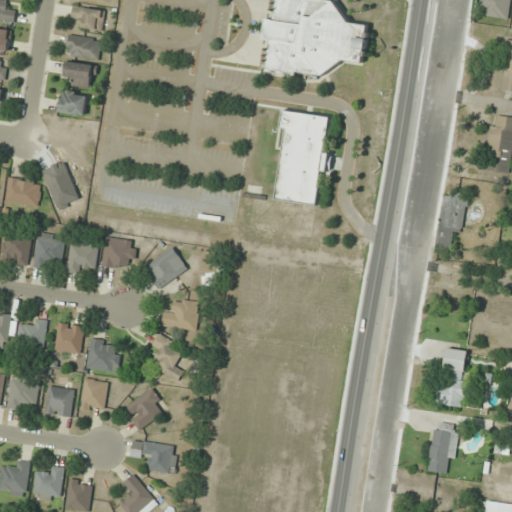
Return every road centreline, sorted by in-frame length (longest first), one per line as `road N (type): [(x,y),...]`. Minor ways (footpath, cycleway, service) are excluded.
road 1 (secondary): [(363,511),(440,0)]
road 2 (residential): [(48,0),(26,142)]
road 3 (residential): [(0,289),(131,310)]
